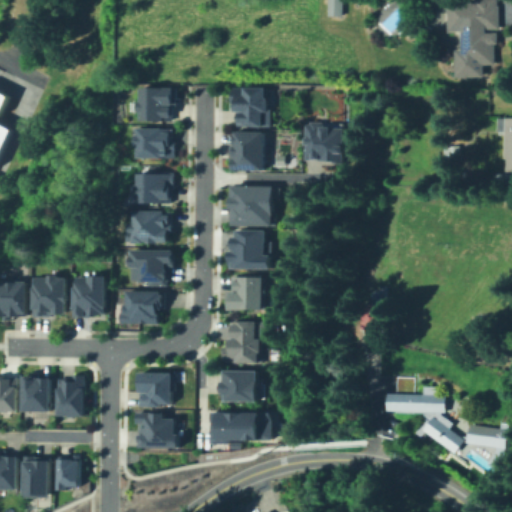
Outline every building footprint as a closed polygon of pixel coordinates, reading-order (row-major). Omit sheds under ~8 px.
[(328,17),(328,0),(345,0),(345,17),(328,17)] [(500,0),(500,45),(498,45),(498,65),(488,65),(488,81),(458,81),(458,51),(465,51),(465,34),(450,34),(450,0),(500,0)] [(140,86),(177,87),(177,120),(140,119),(140,86)] [(268,87),(267,124),(233,123),(233,87),(268,87)] [(0,150),(11,128),(0,122),(0,111),(8,94),(0,90),(0,150)] [(304,122),(304,157),(318,157),(318,158),(332,158),(332,161),(342,161),(342,126),(329,126),(329,123),(326,123),(326,125),(322,125),(322,120),(309,120),(309,122),(304,122)] [(511,174),(508,174),(508,135),(502,135),(502,120),(511,120),(511,174)] [(138,127),(174,128),(173,158),(137,157),(138,127)] [(265,132),(265,170),(232,170),(232,132),(265,132)] [(137,173),(173,173),(173,202),(137,202),(137,173)] [(511,188),(497,188),(497,176),(511,176),(511,188)] [(274,187),(275,226),(232,227),(232,187),(274,187)] [(170,205),(170,227),(165,227),(165,237),(125,237),(125,220),(131,220),(131,205),(170,205)] [(264,240),(270,240),(270,250),(271,250),(271,267),(227,266),(227,248),(230,248),(230,235),(235,235),(235,228),(265,229),(264,240)] [(173,250),(173,268),(168,268),(168,282),(133,282),(133,268),(129,268),(129,250),(173,250)] [(94,270),(94,276),(107,277),(106,316),(91,316),(91,317),(73,317),(74,287),(76,287),(76,276),(84,276),(84,270),(94,270)] [(266,276),(265,311),(228,311),(228,291),(236,291),(236,276),(266,276)] [(33,277),(68,278),(67,315),(33,314),(33,277)] [(0,281),(28,281),(28,317),(0,317),(0,281)] [(166,290),(167,308),(160,308),(160,325),(123,325),(123,308),(128,308),(128,290),(166,290)] [(375,302),(372,329),(359,328),(362,301),(375,302)] [(265,322),(265,364),(223,364),(223,343),(231,343),(232,322),(265,322)] [(228,369),(261,370),(259,403),(226,402),(228,369)] [(174,373),(174,403),(139,402),(140,372),(174,373)] [(0,375),(19,376),(19,414),(0,413),(0,375)] [(60,378),(73,378),(73,375),(86,375),(86,416),(60,415),(60,378)] [(25,376),(52,377),(52,412),(25,412),(25,376)] [(436,383),(436,389),(444,389),(444,408),(387,408),(387,389),(422,389),(422,383),(436,383)] [(213,433),(213,428),(216,428),(216,409),(268,411),(272,417),(272,438),(258,438),(258,437),(229,437),(229,442),(213,441),(210,441),(211,433),(213,433)] [(138,413),(165,413),(165,417),(177,418),(177,435),(181,435),(181,449),(142,448),(143,423),(138,423),(138,413)] [(424,427),(433,415),(461,436),(452,449),(424,427)] [(466,421),(460,462),(498,467),(504,426),(466,421)] [(20,456),(19,491),(0,491),(0,450),(7,450),(7,456),(20,456)] [(82,450),(81,492),(57,491),(57,459),(74,459),(74,450),(82,450)] [(26,455),(52,455),(51,498),(25,497),(26,455)]
